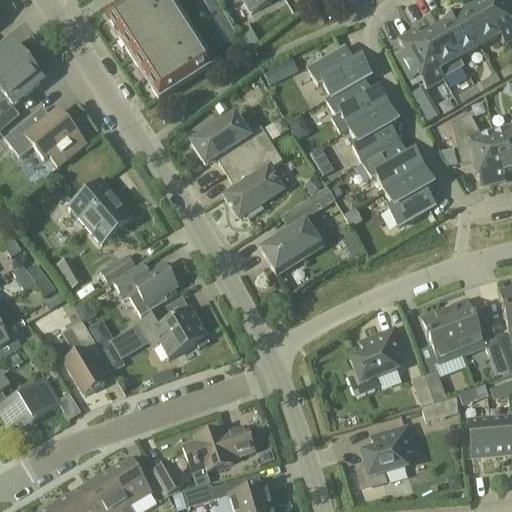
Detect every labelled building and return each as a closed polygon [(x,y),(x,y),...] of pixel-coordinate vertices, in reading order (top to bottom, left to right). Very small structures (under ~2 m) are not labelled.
[(134,0),(104,20),(112,32),(117,28),(122,36),(117,39),(119,43),(124,39),(129,47),(124,50),(138,72),(143,69),(148,76),(143,80),(145,83),(150,80),(155,87),(150,91),(158,103),(208,70),(162,0),(134,0)] [(205,8),(216,2),(214,0),(204,0),(201,2),(205,8)] [(228,0),(233,8),(243,3),(251,16),(269,6),(267,2),(271,0),(228,0)] [(477,0),(481,6),(461,18),(479,50),(499,39),(504,47),(505,46),(478,0),(477,0)] [(500,0),(478,0),(505,46),(504,47),(511,42),(511,1),(511,0),(502,0),(501,1),(500,0)] [(208,15),(219,8),(216,2),(205,8),(208,15)] [(212,21),(223,15),(219,8),(208,15),(212,21)] [(216,27),(227,21),(223,15),(212,21),(216,27)] [(461,18),(440,30),(458,62),(479,50),(461,18)] [(219,34),(230,28),(227,21),(216,27),(219,34)] [(223,40),(234,34),(230,28),(219,34),(223,40)] [(415,33),(414,34),(442,82),(443,82),(438,73),(458,62),(440,30),(420,41),(415,33)] [(234,34),(223,40),(227,47),(238,41),(234,34)] [(426,92),(442,82),(414,34),(398,43),(405,56),(397,60),(412,87),(421,83),(426,92)] [(0,87),(25,68),(28,65),(12,46),(0,56),(0,87)] [(325,104),(369,79),(363,68),(355,73),(344,52),(307,73),(317,90),(322,87),(330,101),(325,104)] [(504,81),(511,76),(511,66),(499,74),(504,81)] [(25,68),(0,87),(0,118),(11,110),(40,86),(25,68)] [(483,94),(499,84),(494,76),(478,86),(483,94)] [(370,80),(369,79),(325,104),(343,136),(348,133),(387,110),(381,99),(373,104),(362,85),(370,80)] [(462,106),(478,96),(474,88),(457,98),(462,106)] [(409,99),(417,113),(430,105),(423,91),(409,99)] [(387,110),(348,133),(356,148),(351,151),(361,167),(397,146),(386,126),(394,122),(387,110)] [(18,161),(33,149),(42,161),(48,157),(57,168),(82,146),(56,114),(48,121),(41,111),(3,142),(18,161)] [(215,162),(225,177),(271,148),(260,130),(247,139),(234,119),(190,147),(204,169),(215,162)] [(480,190),(504,184),(492,134),(479,137),(467,119),(453,128),(452,128),(461,166),(473,163),(480,190)] [(511,125),(511,128),(492,134),(504,184),(505,183),(503,174),(511,171),(511,119),(511,120),(511,125)] [(409,166),(397,146),(361,167),(370,184),(375,181),(384,195),(423,173),(417,162),(409,166)] [(282,165),(271,148),(225,177),(234,192),(224,199),(238,221),(282,193),(269,173),(282,165)] [(309,157),(314,166),(324,161),(319,151),(309,157)] [(423,173),(384,195),(392,210),(387,213),(397,230),(434,210),(422,189),(429,184),(423,173)] [(321,188),(313,180),(305,190),(313,197),(321,188)] [(68,208),(100,246),(131,221),(99,182),(68,208)] [(287,215),(281,218),(289,230),(259,249),(277,277),(313,254),(321,249),(304,221),(335,202),(328,190),(287,215)] [(18,225),(32,214),(25,204),(11,215),(18,225)] [(343,219),(350,231),(361,224),(355,213),(343,219)] [(351,260),(361,255),(352,239),(342,244),(351,260)] [(12,242),(2,247),(10,261),(20,255),(12,242)] [(106,287),(110,285),(134,271),(126,257),(98,274),(106,287)] [(56,264),(66,289),(80,284),(70,259),(56,264)] [(21,294),(35,286),(45,280),(35,267),(25,273),(29,278),(17,287),(21,294)] [(136,270),(134,271),(110,285),(121,304),(128,300),(141,320),(166,305),(162,298),(176,289),(164,268),(142,281),(136,270)] [(55,292),(45,280),(35,286),(44,299),(55,292)] [(509,342),(511,341),(511,291),(498,295),(509,342)] [(60,298),(46,305),(49,311),(50,312),(64,304),(60,298)] [(445,317),(461,359),(484,350),(466,304),(452,310),(454,314),(445,317)] [(137,327),(144,339),(152,334),(167,361),(194,345),(204,339),(205,339),(189,312),(170,323),(163,311),(137,327)] [(437,368),(461,359),(445,317),(435,321),(434,317),(420,323),(437,368)] [(91,365),(102,359),(98,353),(81,326),(61,339),(73,358),(63,364),(85,398),(104,385),(91,365)] [(1,330),(0,330),(0,361),(0,362),(21,350),(15,340),(7,345),(4,339),(6,338),(1,330)] [(403,357),(394,333),(365,344),(370,355),(351,363),(355,374),(347,377),(356,398),(376,390),(373,382),(397,372),(392,361),(403,357)] [(207,346),(204,339),(194,345),(198,351),(207,346)] [(32,346),(23,352),(30,363),(40,357),(32,346)] [(99,353),(105,362),(115,356),(110,347),(99,353)] [(511,351),(510,347),(499,352),(509,379),(511,377),(511,351)] [(497,383),(509,379),(499,352),(487,356),(497,383)] [(170,374),(151,380),(154,388),(172,382),(170,374)] [(0,415),(14,438),(34,426),(32,423),(60,407),(44,381),(8,403),(3,394),(10,389),(1,375),(0,375),(0,415)] [(434,407),(446,402),(437,378),(425,382),(434,407)] [(425,382),(413,387),(422,411),(434,407),(425,382)] [(495,405),(510,399),(506,388),(491,394),(495,405)] [(474,394),(459,399),(462,410),(477,405),(474,394)] [(459,418),(458,402),(422,412),(426,428),(459,418)] [(511,420),(490,423),(494,459),(511,457),(511,420)] [(471,461),(494,459),(490,423),(468,425),(471,461)] [(190,478),(204,473),(205,477),(232,467),(231,464),(254,456),(245,430),(222,438),(220,432),(193,442),(194,445),(180,450),(190,478)] [(360,484),(363,491),(370,489),(383,486),(381,478),(406,471),(402,459),(414,456),(407,431),(377,439),(381,451),(361,456),(364,468),(356,471),(360,484)] [(270,453),(258,458),(261,468),(273,463),(270,453)] [(130,462),(110,475),(131,509),(151,497),(130,462)] [(164,498),(182,487),(167,463),(150,474),(164,498)] [(110,475),(88,487),(103,511),(130,511),(129,510),(131,509),(110,475)] [(450,480),(448,483),(450,490),(460,486),(457,478),(450,480)] [(218,511),(266,511),(271,511),(265,489),(243,495),(240,485),(213,492),(208,490),(181,497),(185,511),(216,503),(218,511)] [(103,511),(88,487),(68,500),(74,511),(103,511)] [(74,511),(68,500),(47,511),(74,511)]
